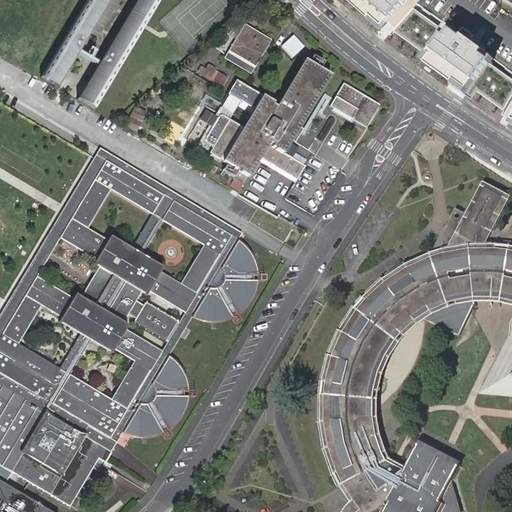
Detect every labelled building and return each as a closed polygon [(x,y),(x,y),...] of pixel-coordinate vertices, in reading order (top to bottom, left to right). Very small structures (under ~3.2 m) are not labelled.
[(104,0),(85,0),(38,79),(38,80),(54,90),(57,84),(54,83),(104,0)] [(57,84),(107,0),(104,0),(54,83),(57,84)] [(90,111),(157,0),(138,0),(80,98),(77,96),(74,101),(90,111)] [(134,0),(77,96),(80,98),(138,0),(134,0)] [(403,0),(347,0),(379,27),(403,0)] [(424,27),(431,17),(414,6),(395,35),(400,38),(403,34),(421,46),(431,31),(424,27)] [(490,54),(443,21),(419,56),(465,89),(490,54)] [(245,25),(231,47),(232,48),(227,57),(248,70),(253,61),(255,62),(268,40),(245,25)] [(291,139),(299,127),(330,74),(304,58),(276,105),(272,102),(273,100),(235,76),(219,104),(231,112),(239,99),(253,107),(242,127),(228,119),(226,117),(208,107),(189,139),(207,150),(210,144),(213,145),(209,152),(222,160),(238,170),(247,175),(249,176),(260,156),(297,178),(305,165),(283,152),(291,139)] [(204,72),(224,84),(230,75),(210,63),(204,72)] [(328,105),(332,107),(351,119),(361,125),(371,107),(366,104),(369,98),(343,82),(328,105)] [(366,104),(371,107),(375,101),(369,98),(366,104)] [(351,119),(332,107),(330,110),(350,122),(351,119)] [(371,107),(361,125),(364,127),(375,110),(371,107)] [(140,125),(145,116),(136,112),(131,121),(140,125)] [(136,135),(140,126),(131,121),(127,131),(136,135)] [(303,129),(299,127),(291,139),(294,141),(303,129)] [(0,464),(11,471),(68,505),(96,457),(101,460),(104,462),(122,432),(133,431),(132,436),(155,431),(165,426),(171,420),(177,411),(181,401),(183,391),(182,384),(179,376),(176,370),(172,365),(175,362),(168,355),(190,317),(201,321),(201,317),(213,319),(224,316),(229,314),(234,312),(240,305),(246,296),(250,286),(251,277),(250,269),(248,262),(244,255),(241,250),(244,247),(236,240),(241,232),(99,147),(94,155),(0,313),(0,464)] [(203,167),(214,173),(217,168),(206,162),(203,167)] [(243,183),(247,175),(238,170),(230,184),(236,188),(240,181),(243,183)] [(288,198),(298,202),(304,187),(294,183),(288,198)] [(440,511),(441,510),(444,511),(456,511),(459,511),(450,483),(459,465),(440,455),(445,446),(431,439),(427,440),(421,437),(401,474),(383,464),(378,455),(373,457),(370,454),(371,445),(369,436),(362,424),(360,398),(367,399),(368,389),(357,387),(361,366),(363,367),(365,362),(369,359),(371,358),(385,333),(390,336),(398,330),(394,325),(397,321),(404,319),(408,317),(411,315),(416,309),(418,304),(424,300),(434,317),(457,328),(470,302),(464,299),(466,295),(494,297),(494,300),(511,303),(511,340),(510,340),(491,378),(511,380),(511,248),(507,247),(493,245),(492,251),(478,252),(477,246),(495,211),(502,208),(501,201),(498,200),(502,193),(500,192),(501,190),(489,183),(487,186),(490,187),(486,194),(488,195),(479,210),(469,205),(447,248),(444,248),(443,250),(428,254),(404,265),(382,280),(361,298),(354,307),(339,328),(327,355),(320,382),(324,383),(322,396),(318,395),(319,425),(324,450),(335,475),(336,474),(342,486),(348,483),(356,495),(354,498),(354,502),(355,506),(358,511),(357,511),(440,511)] [(74,511),(104,462),(101,460),(69,511),(74,511)] [(11,471),(6,468),(0,478),(0,480),(4,483),(11,471)] [(51,511),(4,483),(0,480),(0,511),(51,511)]
